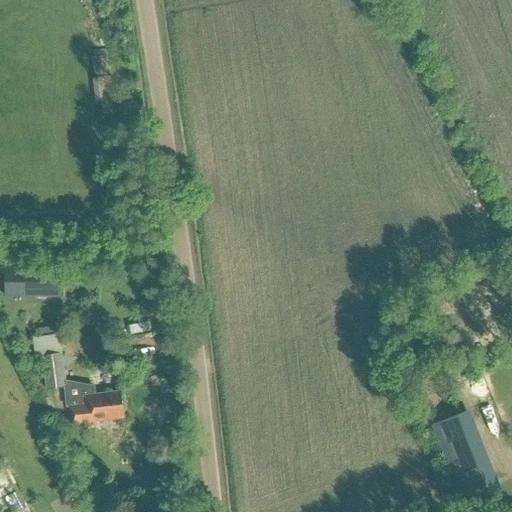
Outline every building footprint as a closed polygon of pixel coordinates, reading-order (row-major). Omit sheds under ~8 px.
[(112,77),(93,79),(95,104),(114,102),(112,77)] [(61,297),(61,268),(3,268),(3,297),(61,297)] [(31,304),(15,311),(19,322),(36,315),(31,304)] [(64,381),(61,354),(58,334),(46,336),(45,330),(38,331),(39,337),(32,338),(35,358),(39,357),(44,390),(63,388),(65,408),(67,407),(70,429),(88,427),(87,423),(125,418),(121,392),(93,395),(92,386),(64,381)] [(14,493),(4,498),(9,511),(20,506),(14,493)]
